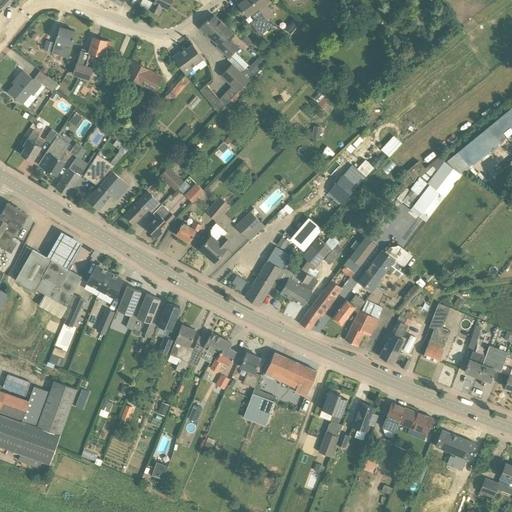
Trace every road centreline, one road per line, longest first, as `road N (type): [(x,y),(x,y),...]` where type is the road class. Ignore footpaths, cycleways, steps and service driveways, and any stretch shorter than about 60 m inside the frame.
road 1 (secondary): [(511,429),(186,285),(1,176)]
road 2 (unclassified): [(67,0),(164,35),(219,0)]
